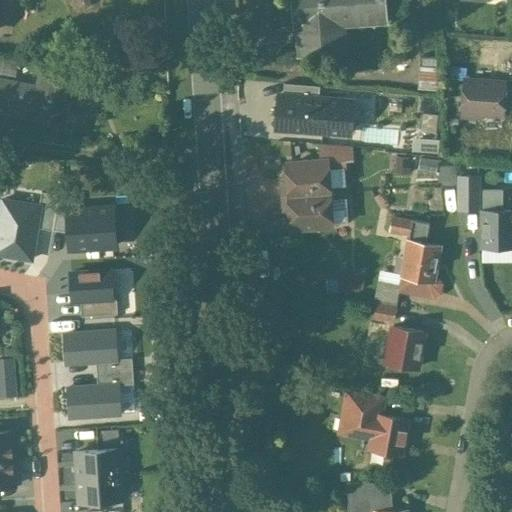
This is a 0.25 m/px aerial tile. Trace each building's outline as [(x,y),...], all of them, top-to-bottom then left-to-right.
[(384,0),(296,0),(298,25),(343,22),(386,19),(384,0)] [(343,22),(298,25),(300,52),(345,48),(343,22)] [(442,67),(420,65),(418,87),(440,89),(442,67)] [(38,84),(0,75),(0,103),(22,108),(21,113),(51,119),(52,114),(64,116),(67,102),(60,99),(64,79),(40,74),(38,84)] [(505,80),(465,77),(462,113),(482,115),(487,111),(503,112),(505,80)] [(279,84),(244,86),(246,125),(281,123),(280,101),(279,84)] [(303,100),(280,101),(281,123),(304,122),(303,100)] [(353,144),(319,141),(321,159),(328,158),(328,160),(354,158),(353,144)] [(321,159),(292,161),(288,165),(288,172),(283,179),(284,193),(330,190),(328,160),(328,158),(321,159)] [(456,184),(441,185),(443,213),(458,212),(457,192),(456,184)] [(60,191),(42,189),(41,200),(44,200),(40,225),(54,227),(60,191)] [(330,190),(284,193),(285,208),(291,213),(291,220),(296,224),(333,222),(331,195),(330,190)] [(66,203),(77,203),(76,194),(60,191),(54,227),(67,229),(66,203)] [(472,191),(457,192),(458,212),(473,211),(472,191)] [(41,200),(1,193),(0,198),(0,253),(35,259),(40,225),(44,200),(41,200)] [(347,194),(331,195),(333,222),(349,221),(347,194)] [(118,245),(116,201),(77,203),(66,203),(67,229),(68,247),(118,245)] [(511,244),(511,206),(481,207),(481,244),(511,244)] [(413,218),(393,214),(390,231),(410,234),(413,218)] [(430,221),(413,218),(410,234),(409,237),(427,240),(430,221)] [(427,240),(409,237),(403,274),(433,279),(434,277),(440,243),(427,240)] [(486,255),(509,256),(509,246),(487,246),(486,255)] [(69,268),(71,300),(82,300),(117,298),(115,265),(69,268)] [(364,272),(340,273),(341,289),(364,288),(364,272)] [(433,279),(403,274),(401,283),(400,288),(434,294),(439,290),(441,283),(437,278),(434,277),(433,279)] [(401,283),(379,279),(376,296),(378,297),(398,300),(400,288),(401,283)] [(398,300),(378,297),(377,301),(397,305),(398,300)] [(118,311),(117,298),(82,300),(83,313),(118,311)] [(397,305),(377,301),(375,315),(394,318),(397,306),(397,305)] [(424,329),(393,323),(386,360),(417,366),(424,330),(424,329)] [(63,328),(65,362),(97,360),(119,359),(119,356),(117,326),(63,328)] [(0,393),(19,393),(17,354),(0,354),(0,393)] [(134,381),(133,355),(119,356),(119,359),(97,360),(98,380),(120,379),(120,382),(134,381)] [(66,382),(68,415),(122,411),(120,382),(120,379),(98,380),(66,382)] [(384,392),(349,386),(347,399),(382,406),(384,392)] [(382,406),(347,399),(341,428),(373,434),(378,409),(381,410),(382,406)] [(381,410),(378,409),(373,434),(371,445),(402,451),(409,415),(381,410)] [(0,429),(0,457),(15,456),(15,450),(13,448),(12,429),(0,429)] [(119,447),(77,450),(79,474),(121,471),(119,447)] [(15,456),(0,457),(0,484),(15,483),(14,464),(16,462),(15,456)] [(121,471),(79,474),(80,499),(123,496),(121,471)] [(390,481),(350,480),(352,511),(376,511),(376,507),(392,506),(390,481)]
